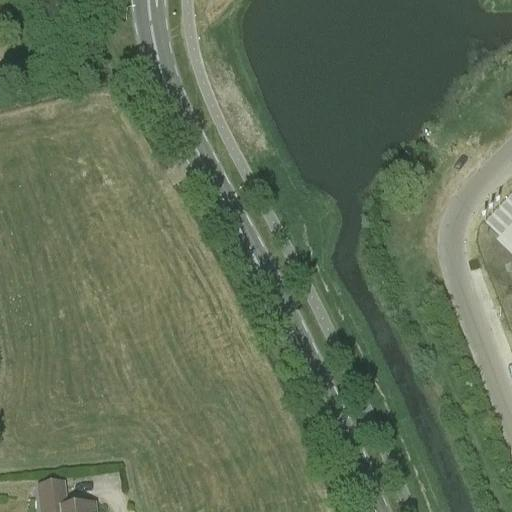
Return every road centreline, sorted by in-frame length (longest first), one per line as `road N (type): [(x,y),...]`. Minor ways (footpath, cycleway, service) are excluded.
road 1 (secondary): [(383,511),(161,70),(146,0)]
road 2 (unclassified): [(511,149),(485,172),(458,215),(453,261),(511,416)]
